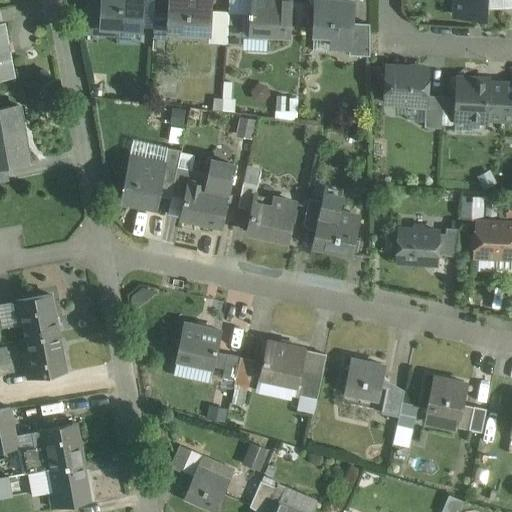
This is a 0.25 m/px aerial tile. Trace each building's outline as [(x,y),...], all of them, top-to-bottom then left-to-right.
[(143,0),(101,0),(101,9),(100,26),(102,26),(142,29),(143,0)] [(211,0),(169,0),(168,14),(167,31),(169,31),(210,33),(211,11),(211,0)] [(291,0),(251,0),(251,12),(249,12),(249,16),(250,16),(250,34),(290,36),(291,0)] [(486,4),(486,0),(455,0),(454,15),(485,17),(486,4)] [(353,4),(316,1),(314,36),(331,37),(330,46),(350,48),(351,48),(352,23),(353,4)] [(101,9),(87,8),(86,32),(101,33),(102,26),(100,26),(101,9)] [(229,11),(211,11),(210,33),(212,43),(227,44),(228,14),(229,11)] [(168,14),(155,13),(153,39),(169,40),(169,31),(167,31),(168,14)] [(228,14),(227,44),(243,44),(245,14),(228,14)] [(370,25),(352,23),(351,48),(350,48),(349,55),(370,56),(370,25)] [(0,24),(0,78),(14,76),(4,24),(0,24)] [(428,70),(386,67),(384,101),(426,104),(427,95),(428,70)] [(490,81),(457,79),(454,118),(488,120),(488,118),(490,84),(490,81)] [(502,118),(504,84),(490,84),(488,118),(502,118)] [(511,84),(504,84),(502,118),(511,118),(511,84)] [(443,96),(427,95),(426,104),(424,127),(441,128),(443,96)] [(19,106),(0,109),(0,167),(7,166),(27,162),(22,132),(24,132),(19,106)] [(182,141),(184,126),(172,124),(170,139),(182,141)] [(181,150),(167,147),(164,163),(165,163),(161,183),(172,186),(173,186),(177,166),(181,150)] [(164,163),(130,156),(120,199),(156,207),(161,183),(165,163),(164,163)] [(206,183),(199,221),(221,225),(235,165),(211,160),(206,183)] [(258,186),(263,167),(248,163),(243,182),(258,186)] [(7,166),(0,167),(0,181),(9,180),(7,166)] [(192,169),(177,166),(173,186),(172,186),(171,193),(184,196),(188,179),(189,179),(192,169)] [(199,221),(206,183),(189,179),(188,179),(184,196),(180,216),(199,221)] [(258,186),(243,183),(238,206),(251,209),(255,193),(256,194),(258,186)] [(342,198),(326,195),(327,186),(325,186),(322,200),(323,201),(321,212),(319,212),(317,224),(312,245),(352,253),(358,220),(338,216),(342,198)] [(256,194),(255,193),(251,209),(247,231),(288,240),(296,203),(256,194)] [(322,200),(309,198),(304,221),(317,224),(319,212),(321,212),(323,201),(322,200)] [(511,222),(477,220),(476,233),(472,236),(471,249),(475,253),(475,256),(511,258),(511,222)] [(440,232),(426,231),(423,227),(416,227),(412,230),(398,229),(397,260),(401,265),(411,265),(415,262),(438,263),(438,254),(444,254),(446,234),(439,233),(440,232)] [(459,228),(446,228),(446,234),(444,254),(444,256),(458,256),(459,228)] [(51,295),(14,301),(17,316),(23,314),(27,339),(58,333),(51,295)] [(221,331),(184,323),(176,358),(214,366),(217,352),(221,331)] [(22,343),(9,344),(10,349),(26,347),(23,324),(4,326),(5,335),(21,333),(22,343)] [(58,333),(27,339),(32,363),(26,364),(29,378),(65,371),(58,333)] [(305,349),(268,341),(260,376),(298,384),(301,368),(305,349)] [(306,369),(323,373),(327,354),(305,349),(301,368),(306,369)] [(227,354),(217,352),(214,366),(224,368),(227,354)] [(227,353),(227,354),(224,368),(222,377),(235,380),(240,356),(227,353)] [(254,359),(240,356),(235,380),(234,387),(247,390),(254,359)] [(385,366),(351,359),(345,390),(379,397),(385,366)] [(323,373),(306,369),(300,395),(317,398),(323,373)] [(468,384),(434,377),(427,407),(461,415),(468,384)] [(405,391),(387,387),(382,412),(399,417),(402,403),(405,391)] [(402,403),(399,417),(397,425),(413,428),(418,407),(402,403)] [(487,409),(474,406),(469,429),(482,432),(487,409)] [(10,407),(0,409),(0,421),(13,419),(10,407)] [(13,419),(0,421),(0,445),(17,442),(13,419)] [(76,423),(32,431),(34,444),(23,446),(28,472),(52,468),(82,462),(83,462),(76,423)] [(250,440),(244,464),(262,469),(269,446),(250,440)] [(170,466),(182,472),(191,450),(180,445),(170,466)] [(197,466),(202,455),(191,450),(182,472),(193,477),(197,466)] [(202,455),(197,466),(229,480),(234,469),(202,455)] [(82,462),(52,468),(56,492),(51,493),(53,507),(90,500),(82,462)] [(229,480),(197,466),(193,477),(185,495),(217,509),(229,480)] [(278,488),(261,481),(251,503),(268,511),(278,488)] [(311,511),(317,500),(286,487),(279,502),(274,511),(311,511)]
